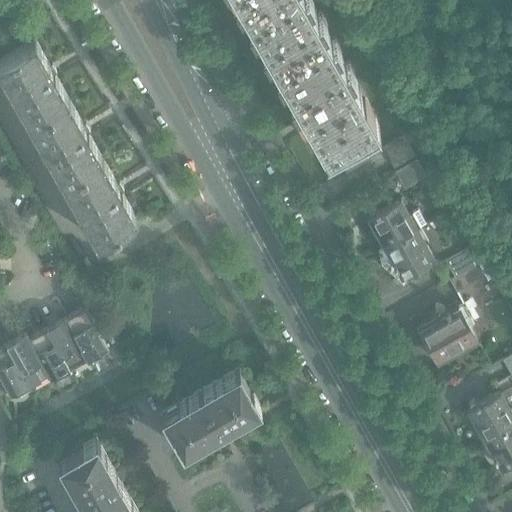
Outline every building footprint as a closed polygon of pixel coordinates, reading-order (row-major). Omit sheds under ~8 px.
[(240,0),(326,149),(378,120),(309,0),(240,0)] [(0,68),(29,120),(69,98),(52,67),(35,38),(0,57),(0,68)] [(63,179),(103,157),(86,127),(69,98),(29,120),(63,179)] [(403,133),(381,146),(394,167),(415,155),(403,133)] [(103,157),(63,179),(97,238),(137,217),(119,185),(103,157)] [(395,170),(404,185),(404,186),(426,174),(416,158),(395,170)] [(385,245),(417,227),(401,197),(395,200),(368,215),(368,216),(369,216),(385,245)] [(417,227),(385,245),(378,249),(381,262),(403,283),(414,271),(412,268),(433,256),(417,227)] [(455,274),(477,262),(469,247),(447,259),(455,274)] [(477,262),(455,274),(451,277),(457,288),(484,273),(477,262)] [(90,311),(80,295),(73,298),(78,307),(66,313),(65,314),(88,356),(91,363),(95,361),(91,354),(119,339),(112,328),(100,305),(90,311)] [(416,323),(433,354),(458,339),(462,345),(476,338),(464,316),(470,312),(463,301),(449,309),(447,305),(445,307),(447,310),(438,315),(435,313),(416,323)] [(46,324),(72,373),(76,371),(73,364),(88,356),(65,314),(66,313),(62,305),(54,309),(59,317),(46,324)] [(5,341),(32,390),(36,387),(32,381),(47,373),(27,335),(28,335),(23,325),(24,325),(21,321),(14,325),(19,334),(5,341)] [(72,373),(46,324),(34,331),(29,322),(24,325),(23,325),(28,335),(27,335),(47,373),(48,373),(50,377),(66,368),(70,374),(72,373)] [(32,390),(5,341),(0,343),(0,394),(8,390),(10,393),(26,384),(30,391),(32,390)] [(511,350),(501,357),(508,369),(510,372),(511,371),(511,350)] [(175,436),(182,448),(182,449),(261,404),(253,392),(252,393),(238,369),(240,368),(239,366),(160,411),(162,412),(164,411),(178,435),(175,436)] [(484,437),(511,421),(511,410),(509,406),(511,403),(511,382),(468,407),(484,437)] [(511,421),(484,437),(501,466),(511,460),(511,421)] [(59,457),(58,458),(88,511),(137,511),(138,511),(119,479),(95,436),(83,444),(84,446),(60,459),(59,457)]
